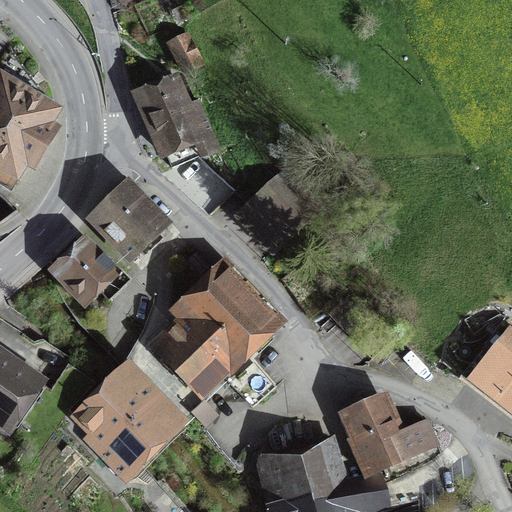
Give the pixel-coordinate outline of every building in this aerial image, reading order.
[(171,45),(185,72),(201,64),(187,37),(171,45)] [(163,155),(193,141),(201,159),(222,149),(205,112),(193,118),(176,80),(138,97),(163,155)] [(0,183),(6,187),(22,160),(32,166),(53,132),(43,126),(50,114),(4,86),(1,90),(0,89),(0,183)] [(320,206),(288,172),(240,218),(272,252),(320,206)] [(94,220),(131,258),(165,225),(128,187),(94,220)] [(100,259),(85,245),(75,239),(66,248),(69,253),(65,257),(60,254),(51,263),(57,272),(56,273),(85,302),(98,289),(109,301),(129,281),(103,256),(100,259)] [(145,338),(153,347),(200,399),(234,367),(229,362),(274,319),(229,272),(183,316),(184,317),(174,327),(166,319),(145,338)] [(330,312),(374,357),(395,338),(350,293),(330,312)] [(475,370),(503,392),(498,399),(511,409),(511,323),(506,319),(496,331),(502,336),(475,370)] [(216,416),(200,399),(153,347),(127,371),(177,423),(190,410),(206,426),(216,416)] [(41,383),(0,355),(0,422),(9,429),(41,383)] [(230,384),(253,408),(275,388),(254,363),(230,384)] [(95,385),(68,367),(51,392),(73,407),(95,385)] [(127,371),(126,370),(76,418),(93,435),(88,439),(123,479),(177,423),(127,371)] [(357,438),(350,442),(366,479),(376,474),(375,470),(415,452),(416,454),(439,444),(428,420),(405,431),(400,421),(394,424),(384,401),(347,417),(357,438)] [(333,448),(260,468),(270,511),(364,511),(387,509),(376,477),(343,486),(333,448)]
